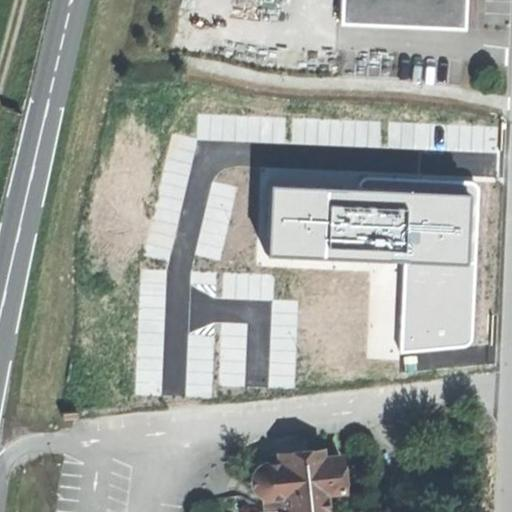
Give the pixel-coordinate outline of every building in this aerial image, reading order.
[(341,0),(340,22),(465,27),(465,0),(341,0)] [(367,180),(359,186),(268,182),(266,253),(403,257),(400,352),(463,345),(471,338),(477,186),(469,180),(367,180)] [(326,447),(313,448),(314,459),(327,457),(326,447)] [(280,499),(290,499),(291,510),(286,511),(285,511),(328,511),(327,496),(345,494),(339,455),(327,457),(314,459),(313,448),(283,452),(283,461),(273,463),(263,469),(260,477),(260,482),(260,488),(263,492),(269,497),(275,499),(280,499)] [(269,497),(269,511),(281,511),(286,511),(291,510),(290,499),(280,499),(275,499),(269,497)]
